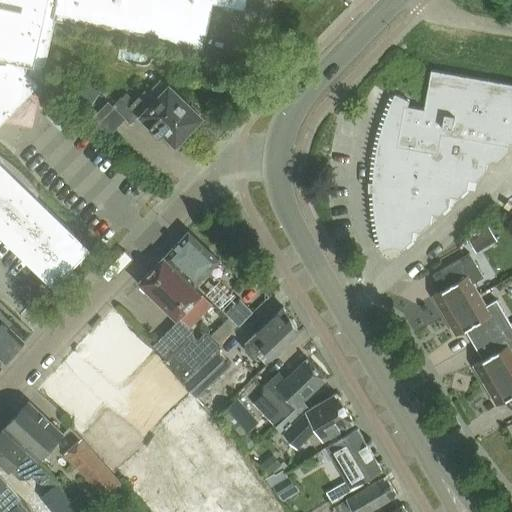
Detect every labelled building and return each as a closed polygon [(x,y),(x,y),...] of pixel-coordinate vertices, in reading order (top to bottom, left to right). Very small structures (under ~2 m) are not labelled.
[(26,176),(19,169),(15,165),(8,160),(3,156),(0,154),(0,120),(34,128),(45,76),(44,76),(56,20),(204,52),(214,3),(246,10),(247,0),(0,0),(0,59),(7,61),(7,64),(0,63),(0,233),(53,284),(54,285),(82,257),(82,261),(83,261),(83,257),(82,254),(82,250),(81,245),(80,243),(78,240),(76,236),(74,233),(72,230),(70,228),(38,197),(40,194),(37,188),(34,185),(31,182),(26,176)] [(376,151),(375,158),(374,165),(373,172),(373,179),(372,185),(372,191),(372,198),(373,208),(373,214),(374,219),(377,237),(380,251),(392,247),(402,247),(405,239),(413,238),(421,231),(424,222),(431,221),(440,214),(442,205),(450,204),(459,196),(461,188),(468,187),(477,179),(479,170),(487,170),(511,146),(511,82),(431,69),(424,108),(407,105),(409,98),(397,93),(394,99),(391,105),(389,111),(386,116),(384,123),(382,130),(380,137),(378,144),(376,151)] [(65,98),(77,81),(67,75),(55,92),(65,98)] [(86,113),(100,93),(101,92),(79,77),(77,81),(65,98),(86,113)] [(201,117),(161,79),(149,93),(146,90),(131,106),(122,97),(114,106),(115,107),(99,125),(110,136),(127,118),(131,122),(139,115),(167,142),(171,137),(176,142),(192,126),(193,127),(201,118),(200,117),(201,117)] [(188,231),(164,256),(194,284),(193,285),(204,296),(205,294),(208,291),(197,281),(218,261),(188,231)] [(480,235),(469,241),(476,253),(487,246),(480,235)] [(443,315),(478,294),(471,283),(482,277),(468,253),(431,274),(440,290),(431,295),(443,315)] [(162,259),(139,284),(176,320),(177,321),(180,318),(190,328),(212,306),(200,295),(162,259)] [(208,291),(205,294),(228,316),(237,325),(251,311),(238,298),(234,303),(214,284),(208,291)] [(472,344),(509,323),(495,299),(484,306),(478,294),(443,315),(454,335),(464,329),(472,344)] [(245,342),(245,349),(253,358),(257,354),(266,363),(299,330),(297,328),(297,325),(294,320),(291,319),(283,305),(245,342)] [(0,356),(6,362),(25,341),(11,328),(15,324),(0,310),(0,356)] [(483,384),(511,367),(511,352),(511,328),(509,323),(472,344),(481,359),(472,365),(483,384)] [(166,360),(163,362),(164,363),(172,372),(180,381),(209,353),(204,348),(197,341),(192,337),(192,336),(191,335),(166,360)] [(210,382),(229,365),(215,349),(180,382),(194,396),(210,382)] [(305,358),(284,379),(277,371),(262,385),(262,393),(284,416),(298,404),(325,378),(305,358)] [(511,411),(511,367),(483,384),(495,404),(504,399),(511,411)] [(210,382),(194,396),(202,405),(218,390),(210,382)] [(276,424),(297,446),(307,436),(313,445),(353,422),(335,392),(305,411),(298,404),(284,416),(276,424)] [(237,396),(216,414),(237,438),(258,420),(237,396)] [(5,429),(39,463),(65,437),(30,403),(5,429)] [(350,487),(381,468),(357,428),(320,450),(327,461),(332,458),(350,487)] [(52,511),(75,511),(55,486),(56,485),(47,475),(2,432),(0,434),(0,462),(8,470),(16,462),(48,491),(40,497),(52,511)] [(81,439),(66,452),(105,497),(120,484),(81,439)] [(273,454),(260,465),(268,475),(282,465),(273,454)] [(283,502),(301,491),(291,474),(273,486),(283,502)] [(369,510),(396,494),(384,475),(333,506),(331,503),(319,510),(320,511),(333,511),(335,511),(344,511),(351,508),(353,511),(369,511),(370,511),(369,510)] [(0,511),(8,511),(15,506),(18,504),(19,502),(4,485),(0,480),(0,511)]
